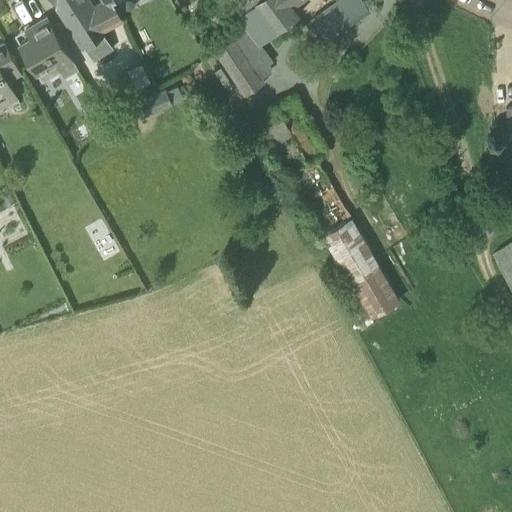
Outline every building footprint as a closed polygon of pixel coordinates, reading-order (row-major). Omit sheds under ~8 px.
[(99,0),(94,3),(92,0),(53,0),(92,60),(111,48),(101,31),(123,18),(112,0),(108,0),(103,3),(101,0),(99,0)] [(292,6),(301,0),(336,0),(337,1),(311,20),(327,41),(371,11),(363,0),(259,0),(255,3),(235,19),(242,28),(229,38),(230,39),(214,53),(243,97),(262,85),(259,81),(271,71),(268,65),(273,61),(261,44),(299,18),(292,6)] [(229,0),(231,2),(227,6),(235,19),(255,3),(259,0),(229,0)] [(79,70),(73,60),(72,61),(47,17),(26,30),(30,37),(19,43),(36,73),(38,72),(54,63),(59,70),(64,67),(69,76),(79,70)] [(0,108),(18,98),(6,76),(20,69),(5,43),(0,45),(0,108)] [(294,72),(318,55),(311,46),(287,62),(294,72)] [(172,105),(165,89),(135,101),(141,117),(172,105)] [(254,118),(323,233),(351,218),(316,159),(327,153),(293,96),(254,118)] [(107,126),(102,116),(93,122),(99,131),(107,126)] [(398,301),(351,218),(323,233),(365,303),(347,314),(356,331),(360,329),(374,322),(373,318),(372,318),(398,301)]
